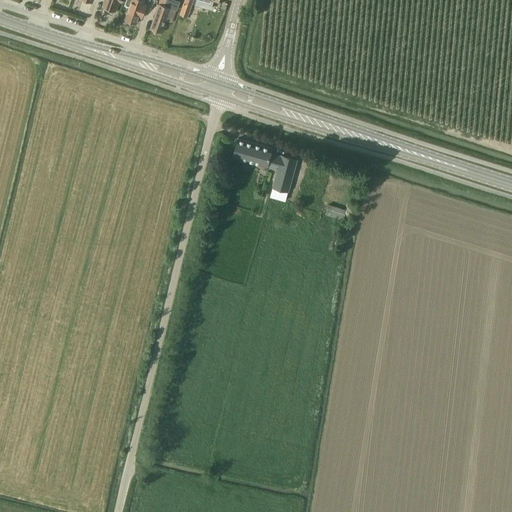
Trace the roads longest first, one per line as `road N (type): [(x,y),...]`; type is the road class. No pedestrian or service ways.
road 1 (unclassified): [(118,511),(219,89)]
road 2 (tertiary): [(511,182),(219,89)]
road 3 (tertiary): [(219,89),(0,18)]
